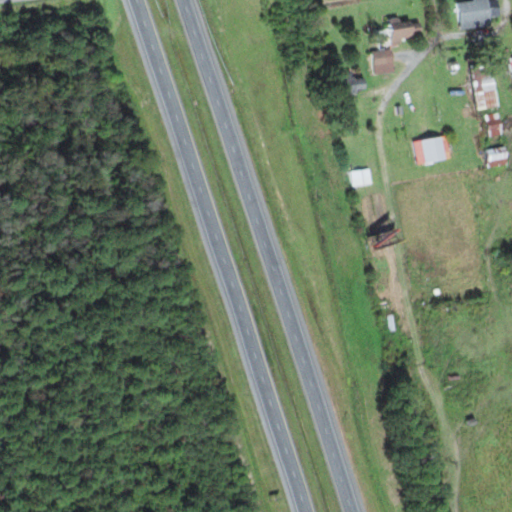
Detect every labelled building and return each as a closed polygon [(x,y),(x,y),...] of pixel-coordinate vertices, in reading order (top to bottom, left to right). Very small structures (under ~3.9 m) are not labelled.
[(457,29),(487,26),(486,17),(496,16),(493,0),(468,0),(469,1),(454,2),(457,29)] [(388,45),(398,43),(397,38),(418,34),(416,21),(396,25),(395,18),(383,20),(388,45)] [(371,74),(391,72),(388,49),(368,51),(371,74)] [(492,107),(488,66),(477,66),(478,75),(468,76),(471,109),(492,107)] [(360,78),(349,79),(348,72),(336,73),(339,104),(346,104),(345,92),(361,91),(360,78)] [(482,115),(485,137),(498,135),(494,113),(482,115)] [(413,163),(446,159),(444,137),(411,140),(413,163)] [(482,149),(484,168),(503,166),(501,147),(482,149)] [(349,186),(368,184),(367,169),(348,170),(349,186)]
